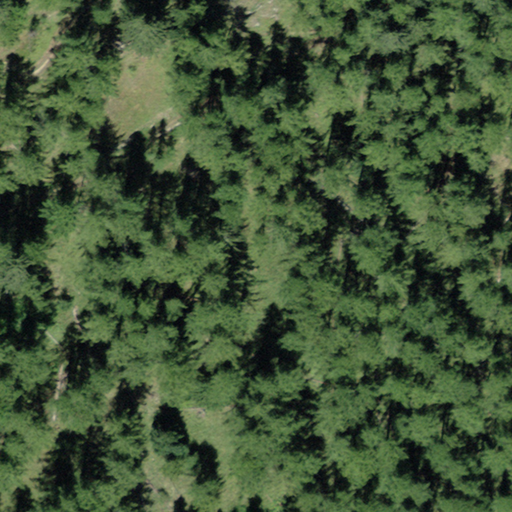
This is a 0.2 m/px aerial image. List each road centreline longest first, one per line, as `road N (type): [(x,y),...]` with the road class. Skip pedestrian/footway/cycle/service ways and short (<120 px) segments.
road 1 (track): [(389,0),(63,191),(0,206)]
road 2 (track): [(0,84),(44,65),(68,18),(91,0)]
